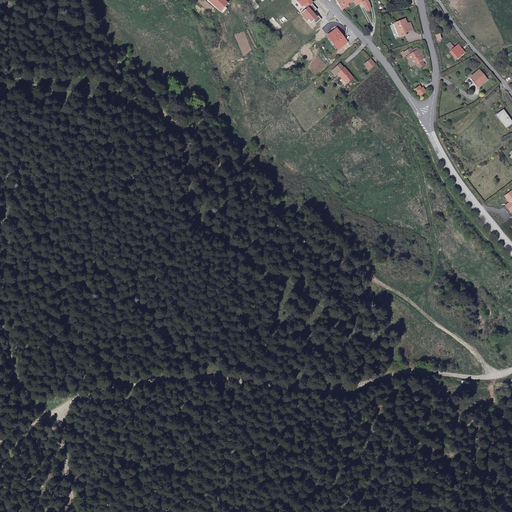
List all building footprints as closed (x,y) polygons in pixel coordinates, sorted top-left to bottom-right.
[(223,0),(207,0),(218,11),(226,3),(223,0)] [(372,3),(370,0),(338,0),(344,9),(349,5),(348,4),(355,0),(358,5),(364,2),(367,6),(372,3)] [(394,22),(395,26),(396,28),(394,28),(395,31),(397,30),(399,37),(404,35),(404,33),(405,32),(412,30),(410,23),(407,24),(405,19),(394,22)] [(327,38),(337,51),(345,44),(335,31),(327,38)] [(451,46),(448,48),(455,57),(461,52),(455,43),(451,46)] [(401,54),(407,62),(409,61),(411,65),(414,64),(417,68),(422,64),(419,60),(422,58),(421,53),(418,48),(411,52),(408,49),(401,54)] [(490,58),(491,60),(492,61),(494,62),(496,62),(498,60),(499,57),(498,54),(497,53),(494,53),(491,54),(490,56),(490,58)] [(375,63),(371,56),(364,61),(369,68),(375,63)] [(347,67),(342,62),(334,69),(338,74),(340,72),(348,82),(356,76),(348,66),(347,67)] [(485,82),(478,73),(471,78),(478,87),(485,82)] [(511,124),(511,119),(506,111),(500,115),(508,127),(511,124)]
